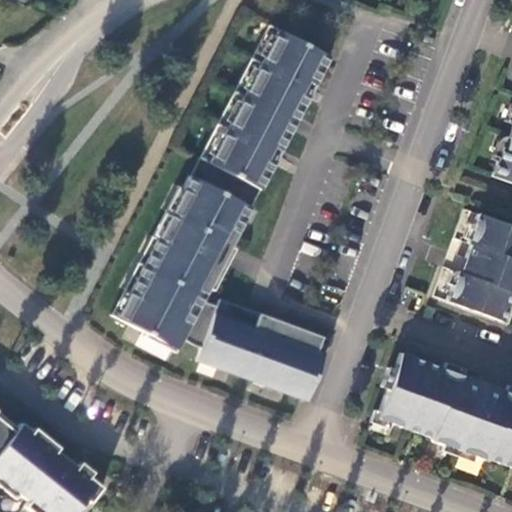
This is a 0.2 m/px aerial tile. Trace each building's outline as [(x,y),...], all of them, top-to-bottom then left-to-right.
[(278,29),(269,25),(200,157),(209,162),(278,29)] [(330,55),(278,29),(209,162),(256,186),(261,189),(330,55)] [(511,120),(511,124),(511,123),(511,129),(505,148),(502,147),(492,176),(511,182),(511,120)] [(287,392),(308,400),(331,337),(274,318),(275,317),(261,312),(261,313),(219,298),(217,305),(204,300),(253,207),(247,204),(256,186),(209,162),(200,179),(192,175),(116,317),(178,349),(184,338),(203,346),(199,360),(287,391),(287,392)] [(511,315),(511,227),(465,210),(433,295),(509,324),(511,315)] [(388,370),(381,388),(387,391),(374,428),(431,448),(430,450),(483,471),(483,468),(511,478),(511,476),(511,392),(400,352),(394,372),(388,370)] [(0,423),(11,432),(16,427),(0,414),(0,423)] [(96,485),(97,485),(88,478),(75,468),(55,453),(57,449),(32,429),(30,432),(19,424),(16,427),(11,432),(0,423),(0,482),(16,496),(26,504),(23,509),(26,511),(77,511),(83,504),(86,506),(99,488),(96,485)] [(79,463),(75,468),(88,478),(91,472),(79,463)] [(0,490),(12,500),(16,496),(0,482),(0,490)]
